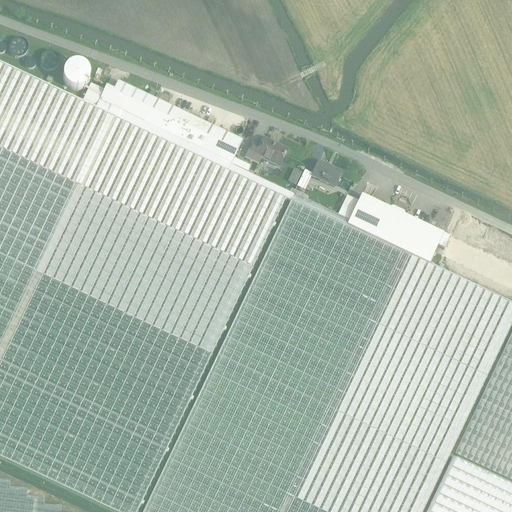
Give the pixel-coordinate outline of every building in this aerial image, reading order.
[(0,64),(0,459),(111,511),(139,511),(212,358),(287,201),(95,109),(82,103),(0,64)] [(90,85),(82,103),(95,109),(287,201),(288,199),(290,200),(293,193),(290,191),(289,194),(247,174),(250,167),(233,160),(242,142),(177,110),(117,82),(113,91),(106,87),(104,91),(101,90),(90,85)] [(158,93),(155,99),(168,105),(170,99),(158,93)] [(279,168),(287,151),(276,146),(276,147),(262,140),(259,148),(251,144),(244,159),(257,165),(260,159),(279,168)] [(334,190),(342,174),(318,162),(311,178),(334,190)] [(293,193),(290,200),(291,201),(346,227),(349,222),(337,217),(306,202),(307,199),(293,193)] [(349,222),(346,227),(428,266),(435,253),(441,256),(443,250),(437,247),(438,246),(444,250),(449,238),(404,217),(403,214),(392,209),(389,210),(361,196),(358,202),(349,222)] [(346,197),(337,217),(349,222),(358,202),(346,197)] [(422,511),(511,323),(511,305),(428,266),(346,227),(291,201),(142,511),(422,511)] [(462,243),(455,258),(462,261),(469,247),(462,243)] [(469,247),(462,261),(470,265),(477,250),(469,247)] [(477,250),(470,265),(478,269),(484,254),(477,250)] [(484,254),(478,269),(485,272),(492,258),(484,254)] [(492,258),(485,272),(493,276),(500,261),(492,258)] [(501,279),(507,265),(500,261),(493,276),(501,279)] [(511,267),(507,265),(501,279),(508,283),(511,274),(511,267)] [(511,333),(503,352),(454,456),(511,482),(511,333)] [(511,511),(511,488),(509,487),(451,460),(426,511),(511,511)] [(0,511),(60,511),(61,508),(43,506),(44,500),(26,497),(27,491),(9,488),(10,483),(0,481),(0,511)]
